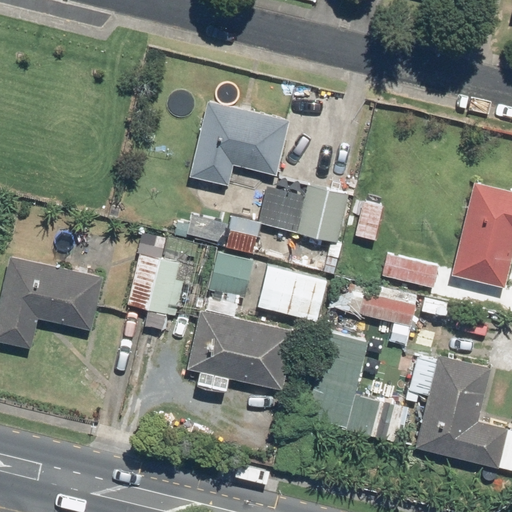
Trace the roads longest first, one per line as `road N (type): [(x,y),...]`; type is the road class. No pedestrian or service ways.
road 1 (residential): [(163,0),(511,83)]
road 2 (secondary): [(217,511),(65,474)]
